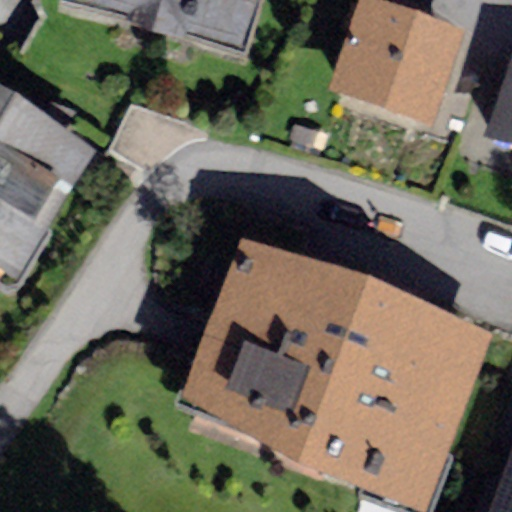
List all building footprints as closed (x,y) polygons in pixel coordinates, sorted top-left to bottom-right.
[(57,0),(51,24),(123,43),(121,49),(184,66),(186,59),(250,76),(270,0),(57,0)] [(460,52),(362,19),(334,101),(432,134),(460,52)] [(511,73),(484,156),(511,165),(511,73)] [(0,113),(0,295),(17,306),(97,171),(0,113)] [(237,260),(174,420),(294,500),(334,511),(438,511),(494,356),(237,260)] [(511,511),(511,470),(495,511),(511,511)]
